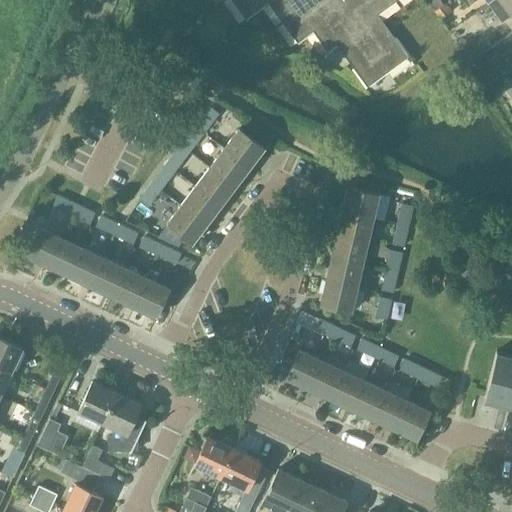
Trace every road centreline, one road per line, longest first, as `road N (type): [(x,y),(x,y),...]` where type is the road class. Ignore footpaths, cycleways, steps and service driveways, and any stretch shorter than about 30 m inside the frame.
road 1 (residential): [(244,408),(287,302),(305,226),(297,196),(276,193),(255,210),(159,367)]
road 2 (unclassified): [(0,193),(98,0)]
road 3 (tertiary): [(417,487),(244,408)]
road 4 (tertiary): [(159,367),(0,294)]
road 5 (residential): [(138,511),(193,384)]
road 6 (residential): [(511,446),(471,435),(444,441),(417,487)]
